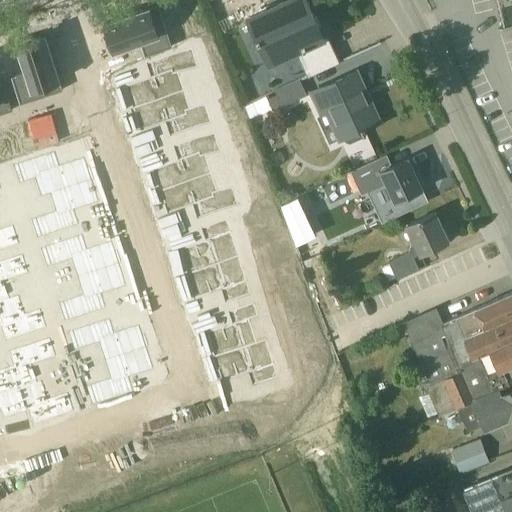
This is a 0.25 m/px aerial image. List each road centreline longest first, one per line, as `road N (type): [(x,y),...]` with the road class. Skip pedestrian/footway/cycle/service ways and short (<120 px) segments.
road 1 (residential): [(0,466),(198,403),(65,0)]
road 2 (tertiary): [(511,228),(464,116),(396,0)]
